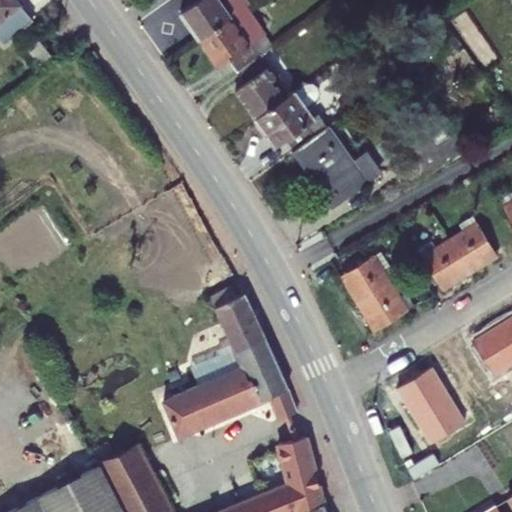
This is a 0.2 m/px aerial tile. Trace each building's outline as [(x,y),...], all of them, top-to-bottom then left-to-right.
[(42,13),(31,0),(0,0),(0,18),(1,20),(15,36),(42,13)] [(208,33),(242,10),(234,0),(196,0),(189,6),(208,33)] [(234,0),(242,10),(251,3),(249,0),(234,0)] [(242,10),(208,33),(228,61),(238,54),(246,65),(271,48),(279,42),(251,3),(242,10)] [(47,32),(36,41),(48,55),(58,46),(47,32)] [(265,112),(296,90),(285,75),(289,73),(271,48),(246,65),(254,76),(244,83),(265,112)] [(296,90),(265,112),(285,141),(296,133),(304,144),(338,120),(330,110),(326,113),(305,84),(296,90)] [(460,117),(399,152),(405,162),(466,128),(460,117)] [(338,120),(304,144),(344,201),(392,167),(382,152),(367,162),(338,120)] [(414,179),(476,146),(466,128),(405,162),(414,179)] [(486,217),(457,235),(478,269),(507,251),(486,217)] [(478,269),(457,235),(428,252),(449,286),(478,269)] [(366,300),(399,280),(381,252),(349,272),(366,300)] [(415,307),(399,280),(366,300),(383,327),(415,307)] [(221,294),(235,326),(251,318),(257,332),(269,326),(253,291),(244,296),(239,285),(221,294)] [(330,492),(314,433),(290,443),(300,482),(223,511),(182,511),(177,500),(195,492),(185,465),(163,474),(150,448),(275,396),(283,419),(304,410),(293,381),(269,326),(257,332),(251,318),(235,326),(245,349),(252,366),(210,384),(202,368),(76,422),(98,468),(11,511),(289,511),(288,508),(330,492)] [(502,370),(511,364),(511,323),(510,319),(482,336),(502,370)] [(245,349),(202,368),(210,384),(252,366),(245,349)] [(405,383),(422,410),(457,389),(440,361),(405,383)] [(474,417),(457,389),(422,410),(439,438),(474,417)] [(288,508),(289,511),(293,511),(328,499),(331,498),(330,492),(288,508)] [(328,499),(293,511),(304,511),(329,502),(328,499)] [(333,511),(329,502),(304,511),(333,511)] [(510,511),(503,502),(487,511),(510,511)]
